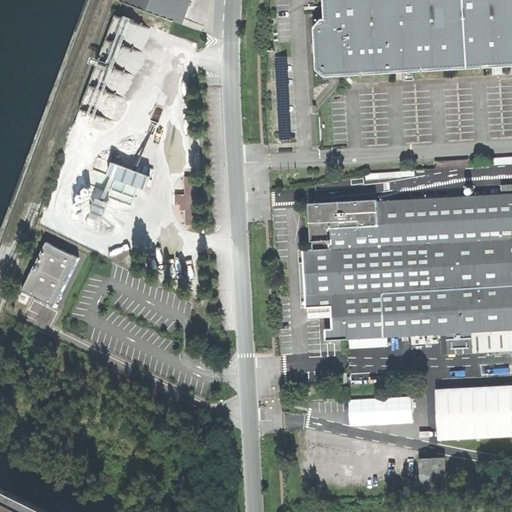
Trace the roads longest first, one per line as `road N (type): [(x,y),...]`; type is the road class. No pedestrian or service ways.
road 1 (unclassified): [(256,511),(235,0)]
road 2 (unknown): [(401,441),(380,468),(333,464),(307,455),(306,422)]
